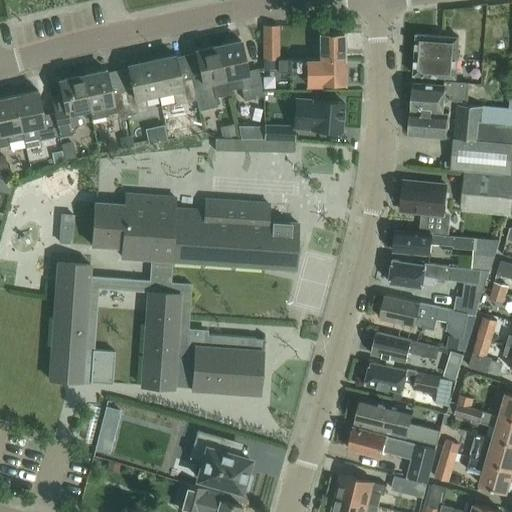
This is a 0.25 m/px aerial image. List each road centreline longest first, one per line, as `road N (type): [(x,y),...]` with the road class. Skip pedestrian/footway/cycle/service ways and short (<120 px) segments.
road 1 (residential): [(289,511),(367,218),(380,120),(374,1)]
road 2 (residential): [(0,66),(262,5),(374,1)]
